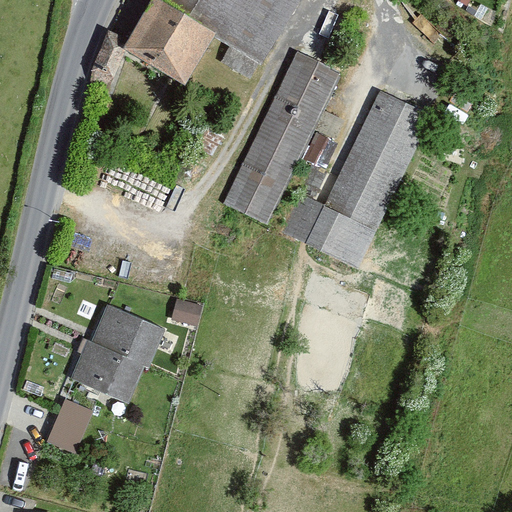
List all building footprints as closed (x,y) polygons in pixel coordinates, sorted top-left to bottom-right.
[(214,33),(160,0),(154,0),(129,39),(124,49),(187,85),(214,33)] [(298,0),(160,0),(214,33),(237,46),(229,59),(254,74),(298,0)] [(124,49),(129,39),(108,30),(94,64),(115,72),(124,49)] [(335,84),(293,63),(219,206),(260,228),(335,84)] [(432,116),(382,92),(324,208),(306,198),(289,232),(357,269),(432,116)] [(196,308),(175,303),(171,320),(192,325),(196,308)] [(160,329),(104,306),(89,343),(83,340),(68,378),(123,400),(138,364),(145,367),(160,329)] [(88,412),(62,402),(46,443),(71,453),(88,412)]
